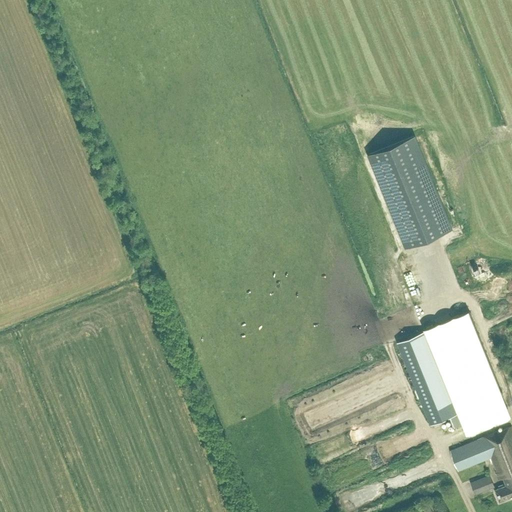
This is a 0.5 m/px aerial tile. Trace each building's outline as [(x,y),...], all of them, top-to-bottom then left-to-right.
[(416,134),(368,154),(405,247),(453,227),(416,134)] [(397,341),(398,342),(430,423),(450,415),(450,417),(454,426),(470,420),(471,422),(471,423),(479,430),(480,430),(483,436),(450,450),(458,469),(491,456),(499,478),(503,476),(506,485),(503,486),(502,484),(499,485),(499,487),(496,489),(500,500),(511,495),(511,437),(511,436),(511,435),(511,427),(511,425),(498,430),(496,424),(508,419),(478,346),(440,361),(427,330),(427,329),(397,341)] [(399,389),(388,391),(389,399),(401,397),(399,389)] [(490,473),(484,476),(489,488),(494,486),(490,473)] [(434,511),(430,506),(429,506),(427,503),(418,508),(411,511),(434,511)]
